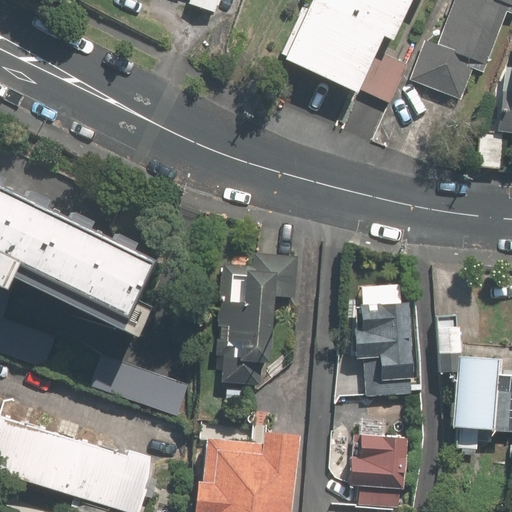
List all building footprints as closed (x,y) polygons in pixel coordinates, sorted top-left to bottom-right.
[(187,0),(186,3),(214,12),(218,0),(187,0)] [(277,57),(356,95),(383,39),(393,43),(413,0),(415,0),(423,4),(424,0),(316,0),(311,10),(302,5),(277,57)] [(511,12),(511,0),(450,0),(441,26),(431,22),(408,82),(458,101),(471,69),(479,73),(503,12),(511,15),(511,12)] [(511,68),(504,67),(496,130),(511,132),(511,68)] [(153,258),(0,179),(0,276),(3,278),(6,272),(140,341),(154,314),(131,302),(153,258)] [(250,268),(214,267),(209,360),(214,360),(212,389),(263,392),(268,301),(290,302),(293,259),(251,257),(250,268)] [(402,371),(402,306),(352,307),(352,353),(366,353),(366,371),(402,371)] [(445,359),(441,435),(508,439),(511,384),(511,378),(495,377),(496,363),(454,360),(457,319),(431,317),(428,358),(445,359)] [(135,511),(151,460),(0,416),(0,482),(103,511),(135,511)] [(404,439),(352,437),(349,465),(338,465),(336,490),(401,494),(404,439)] [(249,447),(193,446),(190,488),(181,488),(179,511),(280,511),(286,441),(249,438),(249,447)]
